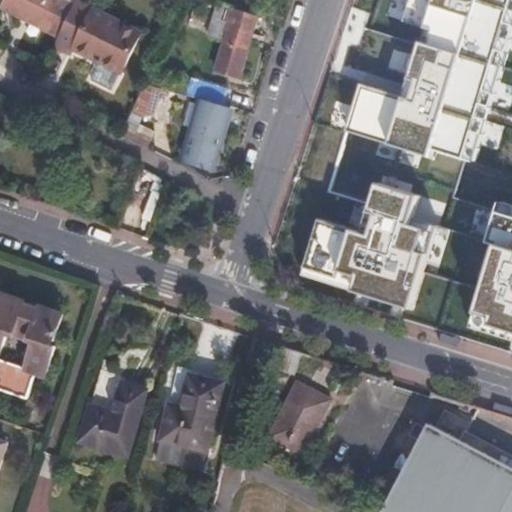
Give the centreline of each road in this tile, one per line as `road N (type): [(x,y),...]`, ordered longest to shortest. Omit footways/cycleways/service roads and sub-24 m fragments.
road 1 (residential): [(231,296),(511,387)]
road 2 (residential): [(0,81),(258,214)]
road 3 (residential): [(0,221),(231,296)]
road 4 (unclassified): [(258,214),(326,0)]
